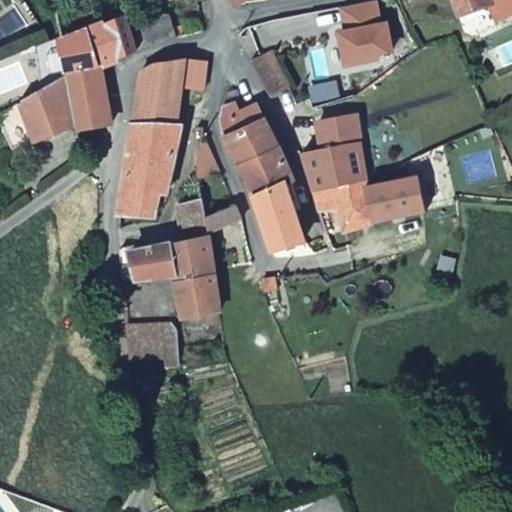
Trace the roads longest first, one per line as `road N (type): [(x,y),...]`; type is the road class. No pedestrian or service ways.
road 1 (residential): [(114,156),(122,180),(115,276),(144,457),(141,511)]
road 2 (residential): [(226,15),(216,39),(142,60),(129,77),(114,156)]
road 3 (residential): [(114,156),(0,232)]
